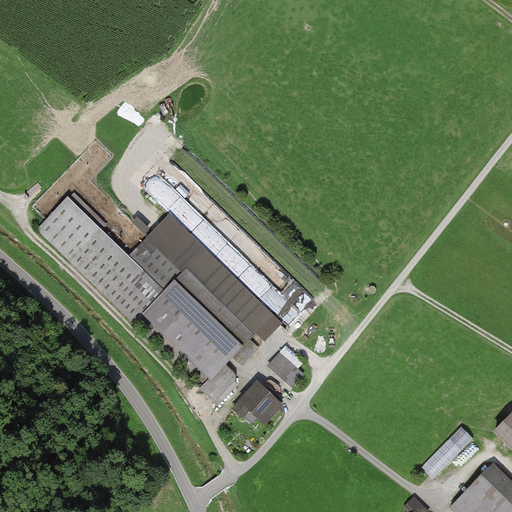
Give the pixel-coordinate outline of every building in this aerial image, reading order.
[(158,177),(147,188),(167,209),(179,198),(158,177)] [(204,390),(222,407),(238,390),(239,377),(228,366),(259,334),(169,248),(116,303),(148,333),(157,323),(215,379),(204,390)] [(268,366),(291,390),(306,376),(300,370),(305,365),(288,347),(268,366)] [(268,425),(285,407),(261,384),(237,410),(246,418),(252,411),(268,425)] [(463,424),(422,464),(434,477),(476,436),(463,424)] [(511,424),(503,435),(511,443),(511,424)] [(511,511),(511,480),(496,466),(456,508),(459,511),(511,511)] [(429,511),(416,499),(407,508),(411,511),(429,511)]
